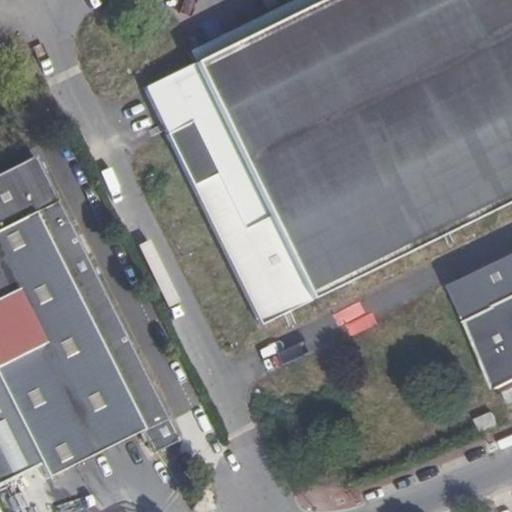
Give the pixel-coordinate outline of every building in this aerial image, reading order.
[(511,0),(240,0),(166,36),(116,60),(153,139),(176,128),(211,204),(239,191),(290,299),(339,275),(511,191),(511,0)] [(240,323),(290,299),(239,191),(211,204),(176,128),(153,139),(240,323)] [(133,165),(121,169),(143,233),(156,229),(133,165)] [(88,213),(98,208),(88,187),(78,192),(88,213)] [(159,430),(39,188),(0,206),(0,461),(20,452),(27,466),(121,421),(126,432),(135,431),(139,440),(159,430)] [(511,254),(450,283),(495,384),(511,376),(511,254)] [(135,431),(126,432),(132,443),(139,440),(135,431)]
